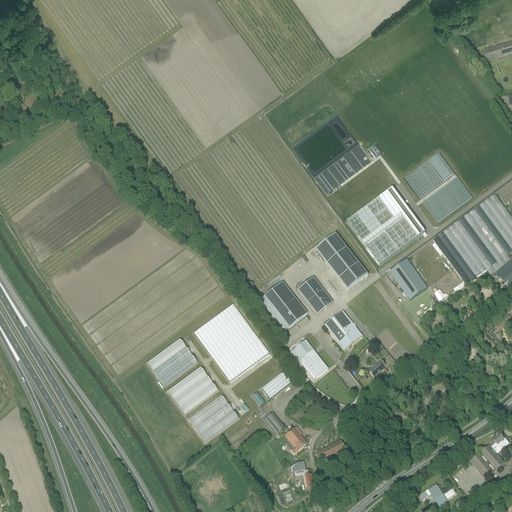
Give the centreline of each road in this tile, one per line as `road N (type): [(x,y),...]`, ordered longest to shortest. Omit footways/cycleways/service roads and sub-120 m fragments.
road 1 (track): [(21,0),(103,171),(138,208),(200,251),(305,384),(345,411)]
road 2 (motorway): [(153,511),(0,284)]
road 3 (motorway): [(122,511),(0,292)]
road 4 (motorway): [(0,319),(108,511)]
road 5 (motorway): [(0,328),(74,511)]
road 6 (secondary): [(354,511),(511,401)]
